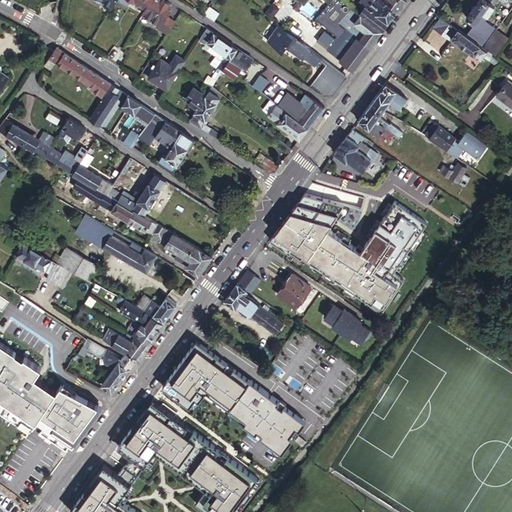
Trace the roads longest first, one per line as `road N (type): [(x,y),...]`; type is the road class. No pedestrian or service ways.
road 1 (secondary): [(46,511),(252,229)]
road 2 (residential): [(281,190),(52,33)]
road 3 (residential): [(23,84),(252,229)]
road 4 (residential): [(339,111),(173,0)]
road 5 (secondary): [(339,111),(423,0)]
